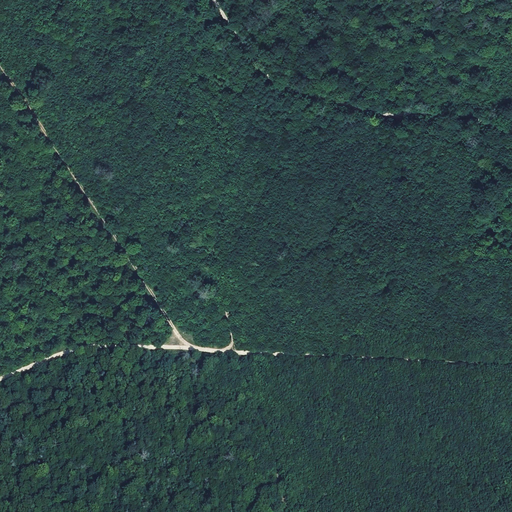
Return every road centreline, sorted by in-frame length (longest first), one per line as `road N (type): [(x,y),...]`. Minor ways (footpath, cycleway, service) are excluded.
road 1 (track): [(236,352),(216,268),(225,145),(183,0)]
road 2 (track): [(192,349),(0,63)]
road 3 (track): [(511,366),(236,352)]
road 4 (track): [(214,0),(274,80),(399,115)]
road 5 (track): [(192,349),(101,346),(0,381)]
road 6 (track): [(511,171),(422,134),(399,115)]
